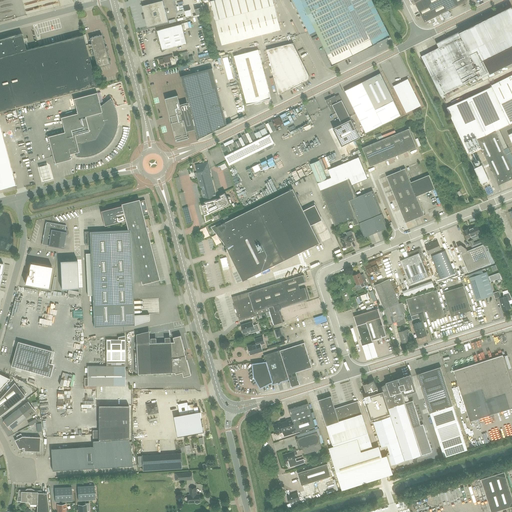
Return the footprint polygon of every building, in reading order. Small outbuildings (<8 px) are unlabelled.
[(273,0),(213,0),(211,1),(222,44),(281,29),(273,0)] [(292,0),(298,10),(309,34),(316,31),(317,33),(318,35),(319,37),(327,55),(326,55),(332,66),(342,61),(342,60),(374,44),(371,39),(387,31),(372,0),(292,0)] [(413,0),(425,22),(466,1),(465,0),(413,0)] [(163,1),(143,6),(148,26),(168,21),(163,1)] [(422,58),(420,58),(421,60),(423,59),(430,74),(439,92),(442,98),(446,96),(445,93),(470,81),(471,84),(478,80),(476,78),(480,76),(481,78),(489,74),(511,62),(511,7),(511,5),(462,30),(467,39),(465,40),(468,46),(465,40),(466,39),(462,30),(436,43),(438,47),(429,52),(421,56),(422,58)] [(162,50),(187,44),(182,24),(157,30),(162,50)] [(22,33),(0,38),(0,110),(96,85),(89,57),(94,55),(97,67),(109,64),(102,34),(90,37),(91,43),(86,45),(83,35),(26,49),(22,33)] [(308,80),(309,76),(293,43),(267,49),(278,94),(308,80)] [(253,102),(253,103),(271,98),(258,49),(234,56),(247,104),(253,102)] [(161,67),(172,65),(174,64),(174,63),(173,59),(172,58),(171,55),(166,57),(166,58),(159,60),(161,67)] [(227,57),(223,58),(228,79),(233,78),(227,57)] [(197,139),(220,127),(205,69),(180,76),(181,77),(188,103),(180,105),(178,95),(165,98),(170,116),(171,116),(172,122),(171,122),(175,137),(176,137),(176,138),(176,141),(189,138),(188,135),(187,134),(188,134),(186,125),(194,126),(197,138),(197,139)] [(365,133),(401,115),(380,73),(344,90),(365,133)] [(511,74),(490,85),(491,86),(446,107),(468,154),(481,148),(498,184),(511,177),(511,166),(496,131),(509,124),(511,122),(511,74)] [(406,112),(421,105),(407,79),(393,86),(406,112)] [(76,152),(76,156),(81,157),(87,156),(92,155),(97,153),(102,150),(106,147),(109,143),(112,139),(115,134),(117,129),(117,123),(117,118),(117,113),(115,107),(113,103),(110,98),(100,105),(97,92),(73,98),(77,113),(61,117),(64,132),(48,136),(55,163),(72,159),(70,154),(76,152)] [(351,119),(348,112),(339,95),(332,98),(332,97),(325,100),(329,107),(330,106),(333,113),(336,111),(338,117),(342,123),(351,119)] [(360,137),(351,119),(342,123),(333,128),(342,146),(360,137)] [(0,188),(15,185),(0,127),(0,188)] [(370,166),(417,147),(409,128),(362,147),(370,166)] [(229,165),(274,143),(270,133),(224,156),(229,165)] [(331,177),(318,182),(335,225),(353,217),(356,224),(359,223),(365,237),(388,227),(373,190),(356,197),(351,185),(368,178),(359,156),(328,169),(331,177)] [(319,160),(310,164),(317,182),(327,178),(319,160)] [(217,198),(210,173),(211,173),(210,169),(209,169),(207,162),(195,165),(197,172),(196,173),(197,176),(198,176),(201,187),(202,186),(203,189),(202,190),(205,204),(202,205),(202,204),(201,205),(205,217),(232,203),(231,203),(231,202),(231,201),(231,200),(231,199),(230,198),(230,197),(229,197),(228,197),(228,196),(227,197),(225,192),(220,195),(221,197),(217,198)] [(51,178),(47,165),(39,167),(42,181),(51,178)] [(429,174),(411,182),(405,168),(386,176),(406,222),(424,215),(417,196),(435,188),(429,174)] [(304,210),(293,189),(221,224),(220,223),(212,227),(224,243),(243,281),(320,243),(310,222),(321,217),(315,204),(304,210)] [(128,229),(86,231),(87,245),(90,245),(90,253),(92,295),(94,327),(134,325),(149,320),(149,314),(134,315),(132,283),(141,281),(141,283),(159,279),(143,216),(148,214),(145,199),(139,201),(122,205),(101,211),(104,226),(125,220),(128,229)] [(201,228),(196,206),(189,207),(193,223),(189,224),(190,229),(187,230),(188,235),(199,233),(198,229),(201,228)] [(46,223),(42,244),(64,248),(67,232),(65,231),(66,225),(47,222),(46,223)] [(480,232),(477,225),(475,226),(468,229),(468,228),(463,230),(466,238),(471,236),(471,239),(478,236),(477,233),(478,233),(480,232)] [(344,247),(352,245),(351,240),(355,239),(353,232),(341,235),(344,247)] [(429,254),(441,249),(437,241),(425,246),(429,254)] [(77,244),(77,250),(71,250),(71,254),(80,253),(80,244),(77,244)] [(490,263),(489,260),(483,244),(467,250),(467,249),(461,244),(457,246),(468,272),(490,263)] [(409,256),(400,260),(410,284),(428,276),(422,260),(424,259),(420,248),(408,253),(409,256)] [(454,273),(446,252),(432,258),(441,279),(454,273)] [(78,288),(77,259),(60,260),(61,289),(78,288)] [(27,274),(25,283),(43,287),(43,283),(49,284),(52,266),(30,263),(28,269),(29,269),(28,274),(27,274)] [(362,287),(368,284),(365,278),(362,279),(360,273),(354,275),(357,284),(360,283),(362,287)] [(281,307),(308,299),(304,287),(298,289),(297,285),(306,282),(304,274),(232,297),(239,320),(269,311),(274,325),(282,322),(279,311),(281,307)] [(476,300),(488,296),(487,296),(493,294),(489,281),(483,283),(480,274),(469,277),(476,300)] [(398,325),(405,323),(399,304),(389,279),(374,285),(384,308),(389,323),(396,321),(398,325)] [(451,316),(471,310),(463,286),(444,292),(451,316)] [(430,320),(444,316),(436,289),(406,298),(411,315),(427,310),(430,320)] [(511,308),(509,301),(511,299),(509,292),(503,294),(504,297),(499,298),(502,310),(511,308)] [(386,335),(380,317),(377,308),(354,316),(363,344),(372,341),(372,340),(381,337),(381,336),(386,335)] [(425,319),(423,312),(415,314),(416,318),(419,317),(420,320),(425,319)] [(252,321),(241,325),(243,330),(242,331),(242,332),(243,334),(244,334),(245,335),(247,335),(248,334),(249,333),(250,333),(251,333),(253,332),(256,332),(260,331),(257,324),(253,325),(252,321)] [(418,337),(426,335),(422,321),(413,324),(416,334),(417,333),(418,337)] [(402,342),(410,339),(407,329),(399,332),(402,342)] [(125,385),(125,366),(125,360),(125,335),(118,337),(118,339),(106,339),(106,360),(106,366),(87,366),(87,380),(84,380),(84,386),(125,385)] [(184,376),(191,374),(181,335),(173,337),(175,342),(136,343),(138,374),(175,372),(176,374),(183,372),(184,376)] [(260,345),(264,343),(262,336),(255,339),(256,343),(248,346),(251,354),(257,352),(262,351),(260,345)] [(52,351),(18,341),(11,366),(45,375),(52,351)] [(297,375),(296,372),(312,367),(304,343),(280,350),(264,355),(265,359),(265,362),(253,364),(254,376),(260,387),(271,381),(272,383),(273,384),(277,382),(278,380),(280,381),(281,381),(289,378),(291,374),(294,376),(297,375)] [(374,344),(362,347),(367,362),(378,358),(374,344)] [(470,421),(511,407),(511,385),(503,355),(454,370),(470,421)] [(467,449),(453,405),(441,366),(417,374),(429,412),(430,412),(444,456),(467,449)] [(0,389),(9,379),(0,374),(0,389)] [(367,383),(363,384),(366,394),(367,393),(367,394),(364,395),(366,401),(372,417),(373,416),(388,411),(390,416),(375,421),(373,422),(381,447),(387,445),(389,451),(390,454),(386,455),(387,456),(390,465),(422,455),(432,452),(423,424),(421,424),(413,400),(405,403),(402,394),(415,389),(410,375),(400,378),(401,380),(398,381),(398,379),(382,384),(383,386),(379,388),(373,380),(367,383)] [(0,398),(0,415),(25,396),(14,382),(0,398)] [(331,395),(318,400),(333,444),(368,433),(357,401),(335,408),(331,395)] [(70,407),(75,403),(71,397),(66,401),(70,407)] [(19,408),(3,421),(11,430),(26,418),(30,415),(35,411),(28,401),(24,404),(22,406),(19,408)] [(180,415),(175,416),(179,437),(205,432),(201,411),(199,412),(198,408),(195,408),(194,404),(188,405),(187,402),(178,404),(179,409),(180,415)] [(148,414),(158,412),(156,403),(146,405),(148,414)] [(274,429),(275,430),(276,433),(283,431),(285,436),(315,426),(308,403),(289,409),(292,419),(280,422),(280,423),(274,425),(274,426),(274,427),(274,429)] [(93,446),(51,448),(52,470),(132,465),(132,454),(129,439),(129,405),(98,405),(98,430),(92,430),(92,441),(93,446)] [(72,418),(71,418),(73,421),(78,418),(75,415),(76,414),(73,409),(68,412),(72,418)] [(299,450),(320,443),(317,432),(295,439),(299,450)] [(24,450),(29,450),(39,451),(40,437),(22,436),(21,434),(16,436),(18,438),(15,440),(19,448),(24,448),(24,450)] [(372,447),(368,434),(347,441),(328,447),(332,460),(372,447)] [(295,458),(294,455),(297,454),(295,448),(291,449),(292,451),(283,454),(285,461),(288,460),(290,467),(294,465),(294,466),(304,462),(303,459),(296,461),(295,458)] [(181,453),(166,454),(167,469),(182,468),(181,453)] [(302,485),(331,476),(327,463),(298,472),(302,485)] [(491,511),(511,505),(511,495),(504,471),(481,479),(491,511)] [(94,485),(77,486),(78,500),(95,499),(94,485)] [(71,487),(54,488),(55,502),(72,501),(71,487)] [(188,503),(200,502),(200,494),(197,494),(196,487),(190,488),(190,494),(188,494),(188,503)] [(32,506),(37,506),(36,511),(49,511),(47,493),(41,492),(41,491),(19,490),(17,501),(30,501),(29,503),(32,506)] [(290,503),(300,499),(297,492),(287,496),(290,503)] [(78,511),(86,511),(86,509),(89,509),(88,502),(82,503),(83,504),(78,504),(78,511)]
